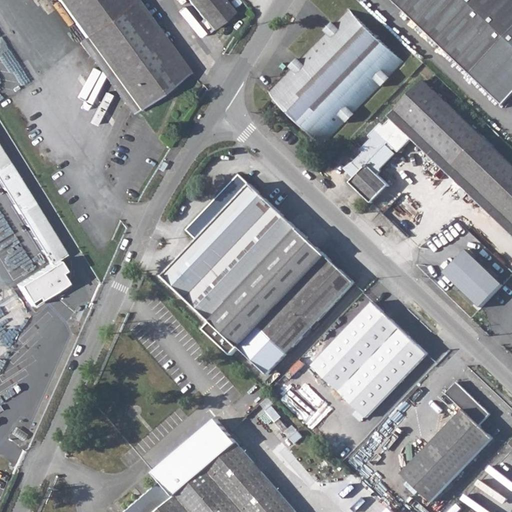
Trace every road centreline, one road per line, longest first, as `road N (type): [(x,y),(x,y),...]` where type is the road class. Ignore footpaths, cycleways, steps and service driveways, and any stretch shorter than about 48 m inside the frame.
road 1 (unclassified): [(20,511),(159,203),(221,102)]
road 2 (residential): [(221,102),(511,382)]
road 3 (unknown): [(144,235),(115,206),(0,19)]
road 4 (unknown): [(182,438),(212,423),(240,425),(311,490),(357,502),(408,497)]
road 5 (unknown): [(472,345),(389,453),(388,477),(408,497)]
road 6 (unknown): [(408,497),(443,501),(511,423)]
road 7 (residential): [(221,102),(285,0)]
